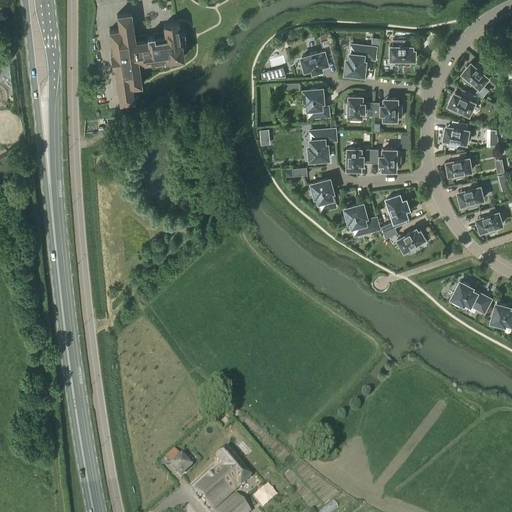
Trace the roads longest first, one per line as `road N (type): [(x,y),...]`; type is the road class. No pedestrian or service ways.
road 1 (unclassified): [(117,511),(77,229),(71,0)]
road 2 (track): [(0,188),(24,171),(64,511)]
road 3 (primary): [(93,511),(51,212)]
road 4 (primary): [(25,0),(51,212)]
road 5 (primary): [(51,212),(44,0)]
road 6 (residential): [(511,273),(459,233),(429,176)]
road 7 (residential): [(431,93),(463,42),(511,6)]
